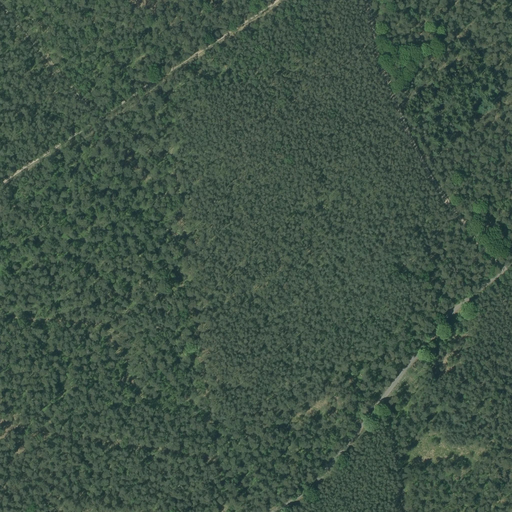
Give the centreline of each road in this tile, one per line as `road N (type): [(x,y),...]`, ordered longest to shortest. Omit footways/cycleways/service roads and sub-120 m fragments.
road 1 (unclassified): [(265,511),(326,466),(441,320),(511,263)]
road 2 (track): [(100,119),(275,0)]
road 3 (track): [(100,119),(0,3)]
road 4 (track): [(0,187),(100,119)]
